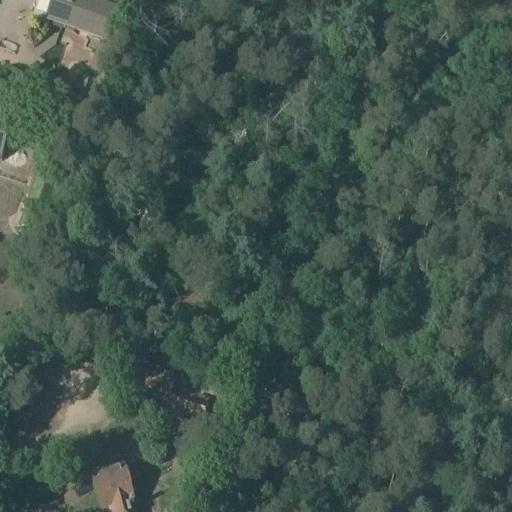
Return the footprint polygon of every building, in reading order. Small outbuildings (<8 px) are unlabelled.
[(66,0),(58,26),(115,45),(125,15),(78,0),(66,0)] [(0,125),(0,159),(3,160),(13,130),(0,125)] [(31,168),(4,242),(37,254),(63,180),(31,168)] [(178,385),(139,371),(133,386),(172,400),(178,385)] [(208,409),(178,399),(171,418),(184,423),(187,415),(204,421),(208,409)] [(94,480),(102,511),(104,511),(112,510),(113,511),(133,511),(130,501),(131,500),(123,472),(94,480)]
